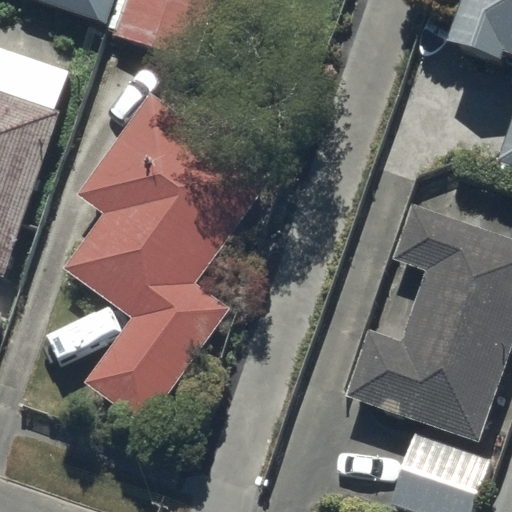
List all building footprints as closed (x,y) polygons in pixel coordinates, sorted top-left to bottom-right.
[(39,0),(106,23),(113,0),(39,0)] [(127,0),(115,33),(195,63),(217,0),(127,0)] [(511,88),(511,116),(496,165),(511,170),(511,0),(457,0),(443,43),(498,61),(500,56),(511,59),(511,72),(507,87),(511,88)] [(0,47),(0,89),(57,109),(70,71),(0,47)] [(0,89),(0,276),(5,278),(62,110),(57,109),(0,89)] [(264,180),(145,94),(72,199),(99,217),(60,274),(129,322),(85,385),(143,425),(222,311),(188,287),(264,180)] [(511,339),(511,234),(411,200),(391,259),(425,271),(401,340),(369,330),(348,393),(479,437),(511,339)] [(467,511),(486,460),(411,435),(386,507),(400,511),(467,511)]
